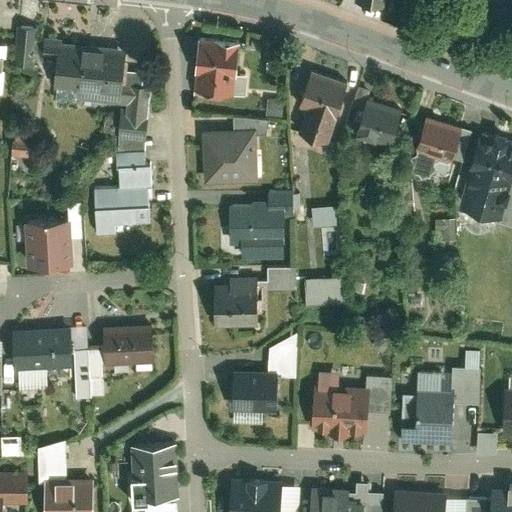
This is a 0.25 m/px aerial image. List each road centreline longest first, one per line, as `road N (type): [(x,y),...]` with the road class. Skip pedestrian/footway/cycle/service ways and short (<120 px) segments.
road 1 (residential): [(197,447),(172,134),(185,0)]
road 2 (residential): [(511,461),(442,465),(197,447)]
road 3 (tertiary): [(511,97),(298,19),(224,1)]
